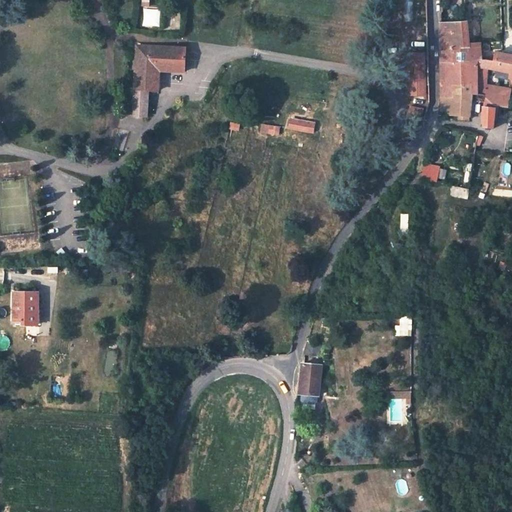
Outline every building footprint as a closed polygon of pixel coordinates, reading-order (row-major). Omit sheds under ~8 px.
[(143,0),(143,25),(161,26),(162,9),(150,9),(150,0),(143,0)] [(440,18),(441,62),(453,60),(453,49),(469,48),(468,42),(467,21),(446,22),(446,18),(440,18)] [(453,49),(453,60),(481,57),(481,42),(468,42),(469,48),(453,49)] [(183,78),(185,47),(152,45),(151,51),(136,50),(132,119),(146,120),(147,95),(156,95),(157,78),(183,78)] [(495,60),(489,59),(488,68),(511,73),(511,74),(511,79),(511,55),(498,52),(495,60)] [(441,62),(440,99),(453,99),(454,85),(470,86),(470,94),(479,96),(480,66),(481,57),(453,60),(441,62)] [(480,66),(488,68),(489,59),(481,57),(480,66)] [(423,60),(407,60),(407,102),(423,102),(423,60)] [(488,68),(480,66),(479,96),(484,97),(495,107),(498,108),(509,109),(511,88),(487,85),(488,68)] [(461,114),(471,113),(470,94),(470,86),(454,85),(453,99),(440,99),(440,109),(440,112),(440,115),(445,115),(447,115),(461,114)] [(485,108),(483,127),(492,129),(495,110),(485,108)] [(420,116),(407,113),(405,123),(418,126),(420,116)] [(290,117),(288,129),(314,134),(316,121),(290,117)] [(280,127),(262,124),(261,133),(279,136),(280,127)] [(439,168),(422,165),(420,179),(436,182),(439,168)] [(37,294),(13,293),(12,326),(35,326),(37,294)] [(304,355),(323,357),(324,345),(307,344),(304,355)] [(303,364),(300,394),(319,395),(321,365),(303,364)]
